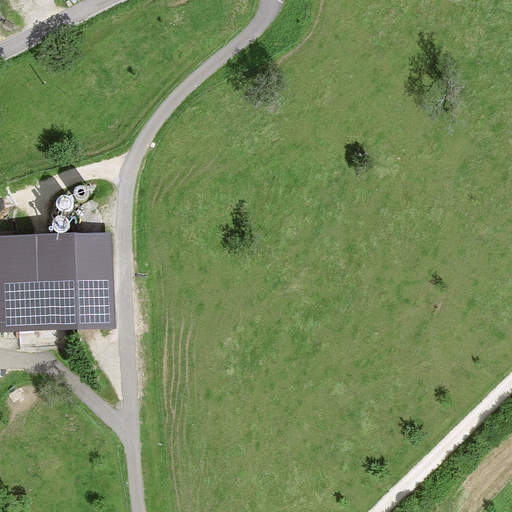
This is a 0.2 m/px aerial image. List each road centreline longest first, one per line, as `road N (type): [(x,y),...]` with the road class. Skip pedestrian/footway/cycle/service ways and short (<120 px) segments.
road 1 (residential): [(128,447),(120,169),(154,118),(241,36),(265,0)]
road 2 (track): [(511,383),(381,511)]
road 3 (residential): [(0,363),(38,358),(90,399),(128,447)]
